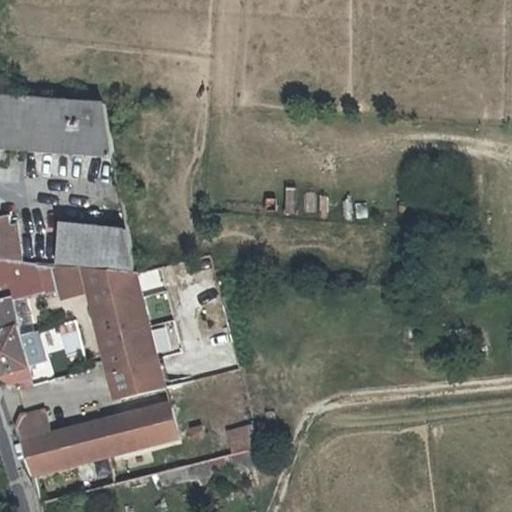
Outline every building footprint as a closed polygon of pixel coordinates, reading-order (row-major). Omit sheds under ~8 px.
[(0,147),(116,158),(106,103),(0,96),(0,147)] [(0,259),(7,260),(17,262),(15,248),(21,247),(18,234),(13,236),(9,215),(4,216),(0,217),(0,259)] [(139,272),(130,231),(65,224),(60,264),(139,272)] [(161,360),(139,275),(17,262),(7,260),(0,259),(0,332),(19,327),(15,299),(25,296),(42,292),(43,296),(57,292),(59,296),(87,289),(94,314),(109,374),(161,360)] [(87,289),(59,296),(66,322),(94,314),(87,289)] [(25,296),(15,299),(19,327),(22,335),(35,330),(25,296)] [(19,327),(0,332),(0,340),(22,335),(19,327)] [(22,335),(0,340),(0,377),(13,384),(32,379),(29,370),(33,369),(46,365),(35,330),(22,335)] [(161,360),(109,374),(116,397),(119,400),(168,388),(161,360)] [(49,409),(21,416),(16,428),(22,445),(32,475),(180,437),(173,407),(122,420),(56,436),(49,409)] [(262,423),(231,430),(237,454),(268,446),(262,423)]
